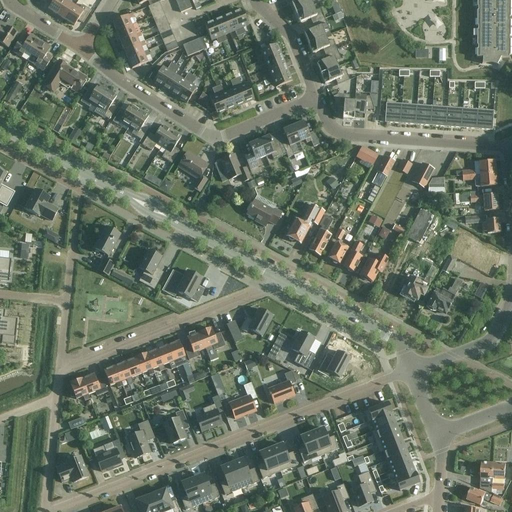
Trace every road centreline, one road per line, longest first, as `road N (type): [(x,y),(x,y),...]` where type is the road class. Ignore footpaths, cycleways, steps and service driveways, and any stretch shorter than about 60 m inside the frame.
road 1 (residential): [(51,511),(409,371)]
road 2 (residential): [(315,96),(210,136),(78,50)]
road 3 (residential): [(60,369),(278,280)]
road 4 (secondary): [(278,280),(82,173)]
road 5 (residential): [(511,146),(351,138),(329,125),(315,96)]
road 6 (secondary): [(409,371),(395,343),(278,280)]
road 7 (residential): [(409,371),(487,341),(511,297)]
road 8 (residential): [(67,302),(82,173)]
